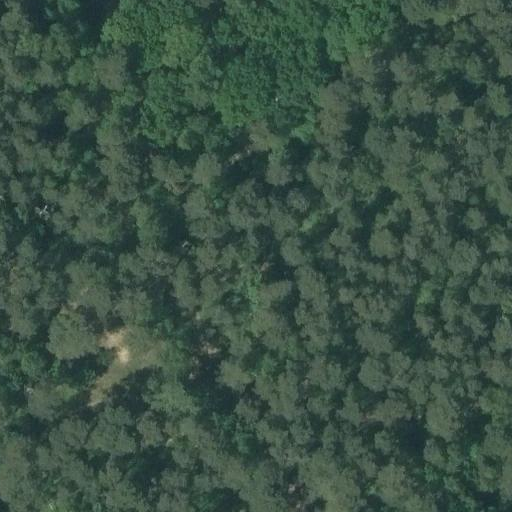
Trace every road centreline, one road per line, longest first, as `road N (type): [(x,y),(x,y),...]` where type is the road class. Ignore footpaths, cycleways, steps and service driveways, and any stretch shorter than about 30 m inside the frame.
road 1 (track): [(298,511),(244,414),(213,384),(261,401),(405,415),(511,401)]
road 2 (track): [(213,384),(185,301),(60,158),(24,99)]
road 3 (track): [(59,0),(24,99),(0,98)]
